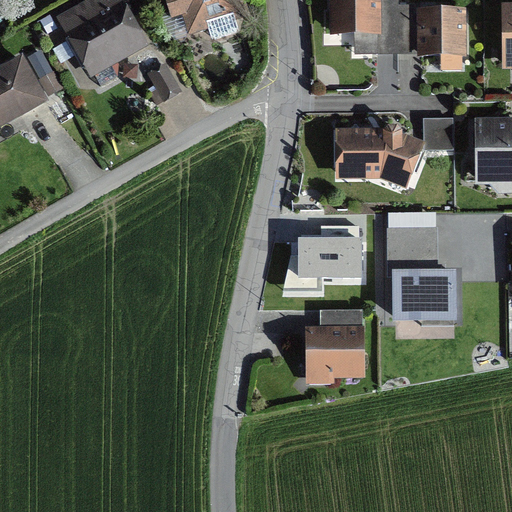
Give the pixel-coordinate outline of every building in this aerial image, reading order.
[(87,5),(59,22),(86,70),(109,57),(112,62),(141,45),(115,0),(84,0),(87,5)] [(166,0),(172,16),(172,17),(181,14),(185,29),(193,33),(205,29),(207,34),(212,37),(233,30),(235,25),(233,17),(235,16),(239,9),(236,0),(166,0)] [(329,0),(330,37),(354,37),(382,36),(381,0),(329,0)] [(416,55),(416,17),(413,17),(413,6),(399,6),(398,0),(381,0),(382,36),(354,37),(354,56),(416,55)] [(511,4),(501,4),(501,71),(511,70),(511,4)] [(466,10),(416,10),(416,17),(416,55),(417,59),(440,59),(441,71),(462,71),(462,59),(467,59),(466,10)] [(28,58),(49,98),(64,90),(43,51),(28,58)] [(23,55),(0,67),(0,131),(50,104),(23,55)] [(150,93),(158,107),(182,92),(165,64),(147,74),(156,90),(150,93)] [(122,79),(137,80),(138,66),(123,65),(122,79)] [(453,151),(453,120),(423,119),(423,143),(426,144),(424,149),(424,152),(453,151)] [(511,119),(474,120),(475,186),(489,185),(496,194),(511,194),(511,119)] [(424,149),(426,144),(423,143),(402,135),(402,132),(397,128),(388,128),(386,130),(334,130),(335,182),(380,181),(407,190),(424,149)] [(391,272),(446,272),(446,266),(439,266),(438,229),(436,229),(436,214),(388,214),(388,230),(386,230),(386,279),(392,279),(391,272)] [(292,237),(280,296),(323,297),(324,283),(365,284),(364,238),(292,237)] [(392,325),(457,325),(456,272),(446,272),(391,272),(392,279),(392,325)] [(319,328),(305,328),(306,385),(334,385),(334,381),(365,380),(364,327),(362,327),(362,312),(319,312),(319,328)]
